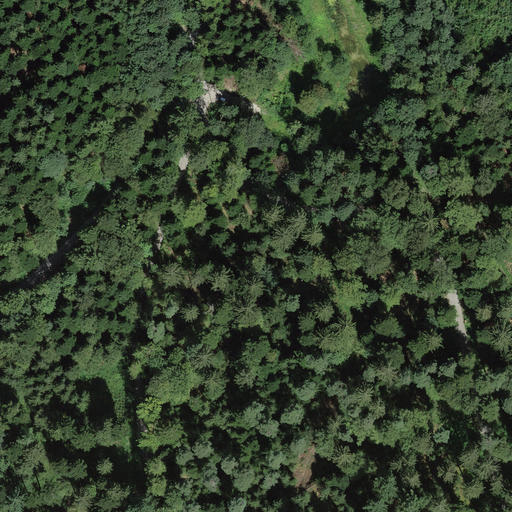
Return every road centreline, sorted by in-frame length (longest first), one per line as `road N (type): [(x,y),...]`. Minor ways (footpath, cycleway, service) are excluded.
road 1 (track): [(509,511),(439,256),(424,237),(378,214),(300,207),(256,193),(219,156),(199,104)]
road 2 (track): [(199,26),(191,150),(136,322),(156,511)]
road 3 (track): [(0,304),(108,200),(199,26),(203,0)]
